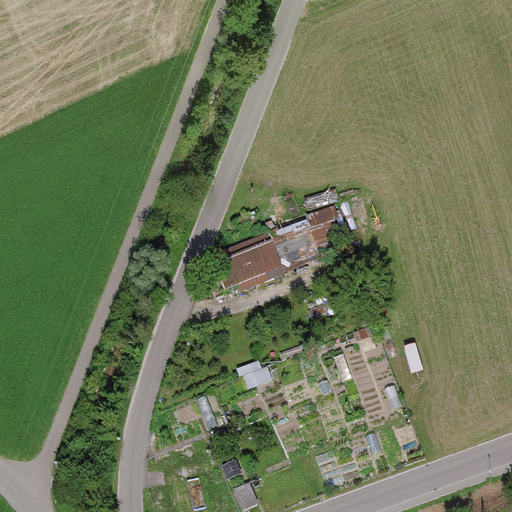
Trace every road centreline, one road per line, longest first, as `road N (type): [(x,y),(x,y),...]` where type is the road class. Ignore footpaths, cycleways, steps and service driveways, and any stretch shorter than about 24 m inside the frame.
road 1 (track): [(26,505),(225,0)]
road 2 (unclassified): [(296,0),(156,375),(135,463),(134,511)]
road 3 (residential): [(511,451),(345,511)]
